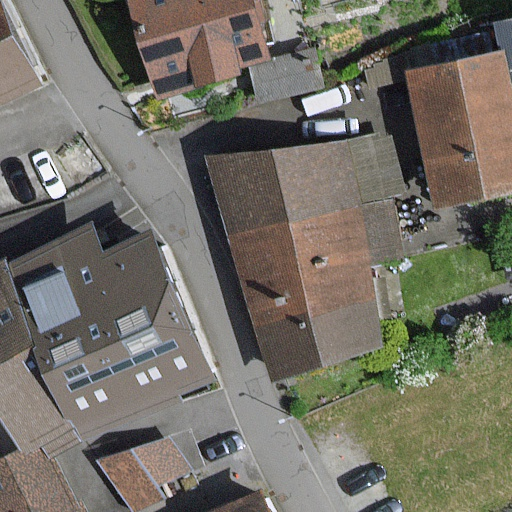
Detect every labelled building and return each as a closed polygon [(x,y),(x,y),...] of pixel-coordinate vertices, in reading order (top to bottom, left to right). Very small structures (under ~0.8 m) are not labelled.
[(0,0),(0,99),(44,79),(11,11),(5,0),(0,0)] [(133,0),(157,88),(231,68),(270,58),(253,0),(133,0)] [(511,22),(498,25),(503,54),(412,72),(437,203),(511,188),(511,97),(511,95),(511,22)] [(232,235),(259,326),(259,327),(274,376),(379,345),(374,300),(370,265),(399,258),(391,197),(403,195),(392,134),(348,140),(210,160),(232,235)] [(0,408),(22,453),(0,464),(0,511),(86,511),(83,505),(78,507),(76,504),(51,453),(78,440),(215,374),(149,238),(103,260),(89,231),(75,238),(5,272),(3,267),(0,268),(0,408)] [(169,438),(100,458),(136,511),(139,511),(174,495),(167,483),(190,470),(169,438)] [(281,511),(274,494),(232,511),(281,511)]
